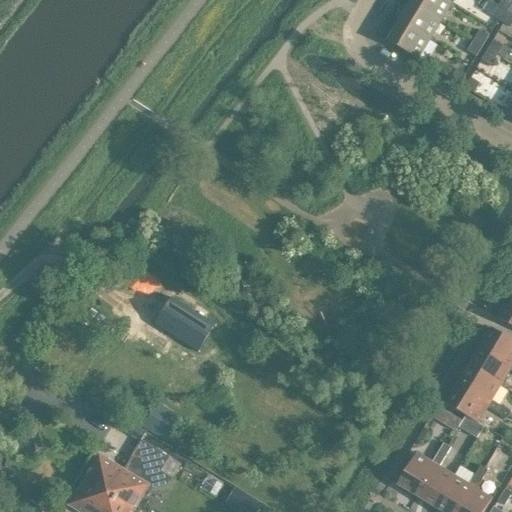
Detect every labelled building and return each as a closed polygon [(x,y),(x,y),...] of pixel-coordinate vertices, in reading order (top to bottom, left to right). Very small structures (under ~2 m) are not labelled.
[(453,2),(448,0),(411,0),(411,2),(441,21),(453,2)] [(511,0),(501,0),(499,5),(508,11),(511,3),(511,0)] [(441,21),(411,2),(399,21),(430,39),(441,21)] [(499,5),(493,15),(502,21),(508,11),(499,5)] [(502,21),(511,26),(511,23),(511,13),(508,11),(502,21)] [(388,40),(418,59),(430,39),(399,21),(388,40)] [(489,36),(480,30),(474,40),(483,46),(489,36)] [(503,44),(494,39),(488,49),(497,55),(503,44)] [(468,51),(477,56),(483,46),(474,40),(468,51)] [(482,59),(491,65),(497,55),(488,49),(482,59)] [(457,68),(451,78),(460,84),(466,74),(457,68)] [(471,77),(465,87),(474,93),(480,82),(471,77)] [(177,293),(159,320),(201,347),(219,320),(177,293)] [(511,325),(511,299),(510,298),(498,318),(511,325)] [(511,339),(492,328),(481,347),(511,366),(510,370),(511,371),(511,339)] [(511,366),(481,347),(469,365),(501,385),(510,370),(511,366)] [(501,385),(469,365),(458,384),(490,403),(488,407),(497,412),(501,405),(492,399),(501,385)] [(478,422),(488,407),(490,403),(458,384),(446,403),(478,422)] [(167,440),(181,416),(158,402),(143,426),(167,440)] [(441,422),(448,411),(438,405),(431,416),(441,422)] [(507,418),(511,411),(501,405),(497,412),(507,418)] [(127,473),(99,456),(85,480),(133,509),(147,486),(154,488),(157,489),(160,489),(161,488),(162,488),(165,487),(168,485),(172,477),(162,471),(170,457),(141,440),(132,455),(136,458),(127,473)] [(452,447),(444,443),(438,452),(446,457),(452,447)] [(433,462),(417,452),(398,484),(417,496),(436,464),(440,466),(446,457),(438,452),(433,462)] [(436,464),(417,496),(436,507),(455,475),(440,466),(436,464)] [(488,469),(481,465),(475,475),(483,479),(488,469)] [(455,475),(436,507),(444,511),(457,511),(473,486),(477,488),(483,479),(475,475),(470,484),(455,475)] [(71,504),(83,511),(131,511),(133,509),(85,480),(71,504)] [(484,511),(493,498),(477,488),(473,486),(457,511),(484,511)] [(511,494),(505,490),(498,501),(506,505),(511,494)] [(250,498),(242,511),(243,511),(258,511),(262,506),(250,498)]
